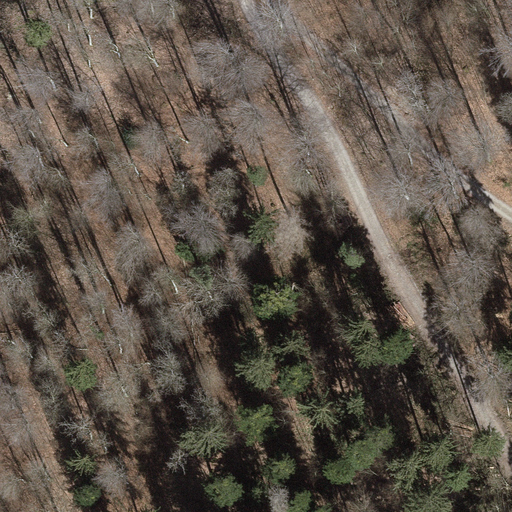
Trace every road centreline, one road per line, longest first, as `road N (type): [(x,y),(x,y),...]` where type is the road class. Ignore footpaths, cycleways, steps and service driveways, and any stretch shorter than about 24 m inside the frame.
road 1 (track): [(511,458),(439,347),(310,101),(245,0)]
road 2 (track): [(275,0),(340,68),(511,213)]
